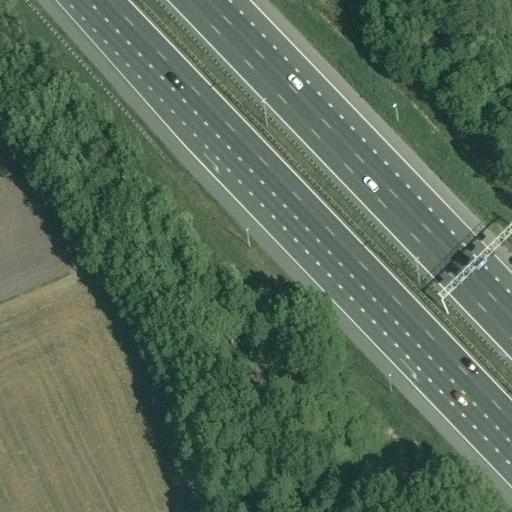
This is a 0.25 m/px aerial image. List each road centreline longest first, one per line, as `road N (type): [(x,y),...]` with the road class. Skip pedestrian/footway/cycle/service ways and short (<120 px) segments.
road 1 (motorway): [(97,0),(511,434)]
road 2 (motorway): [(511,327),(198,0)]
